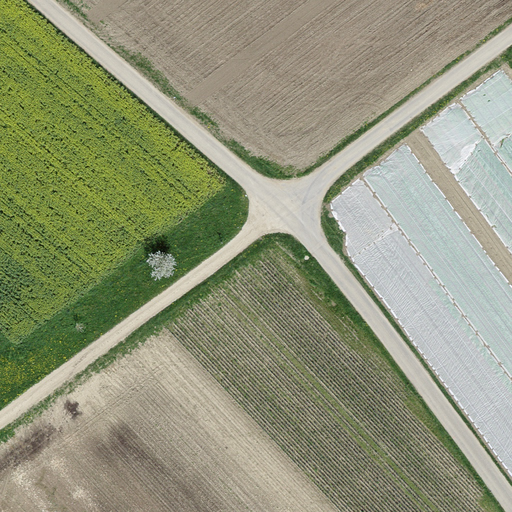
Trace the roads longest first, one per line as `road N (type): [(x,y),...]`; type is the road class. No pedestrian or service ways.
road 1 (unclassified): [(511,503),(338,271),(280,210)]
road 2 (track): [(0,422),(280,210)]
road 3 (unclassified): [(41,0),(280,210)]
road 4 (unclassified): [(280,210),(511,35)]
